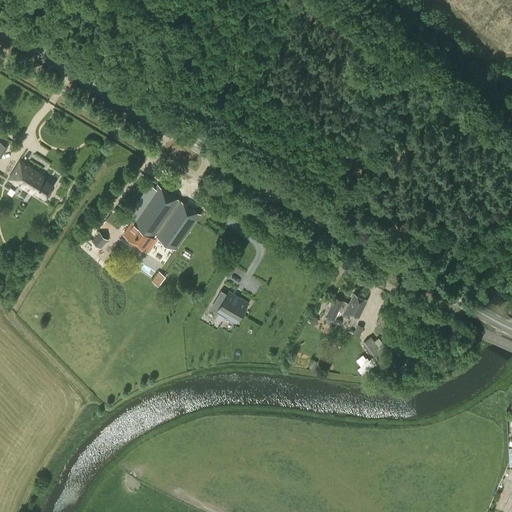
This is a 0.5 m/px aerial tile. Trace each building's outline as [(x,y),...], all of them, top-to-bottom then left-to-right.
[(53,185),(38,175),(39,173),(20,161),(9,178),(29,190),(30,188),(45,197),(46,196),(49,196),(52,192),(50,189),(53,185)] [(123,234),(148,251),(158,236),(176,249),(200,214),(158,185),(155,189),(150,185),(127,218),(132,221),(123,234)] [(100,232),(91,241),(100,249),(109,240),(100,232)] [(159,271),(151,281),(158,286),(166,276),(159,271)] [(213,308),(226,316),(228,313),(238,319),(236,322),(237,323),(249,302),(228,290),(226,293),(221,289),(220,292),(222,293),(213,308)] [(367,299),(354,293),(349,302),(338,297),(335,296),(326,314),(335,318),(340,308),(345,311),(346,310),(359,316),(367,299)] [(354,333),(360,336),(364,326),(358,324),(354,333)] [(359,364),(366,359),(363,355),(356,361),(359,364)]
